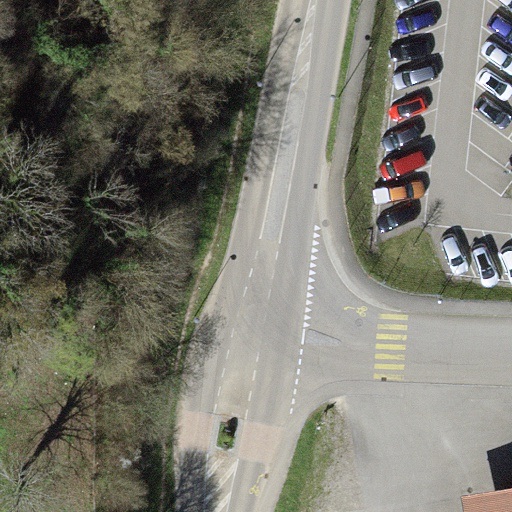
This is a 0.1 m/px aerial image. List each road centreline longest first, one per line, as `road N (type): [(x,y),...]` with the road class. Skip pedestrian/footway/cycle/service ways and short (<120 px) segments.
road 1 (secondary): [(254,335),(316,0)]
road 2 (residential): [(254,335),(511,354)]
road 3 (secondary): [(221,511),(254,335)]
